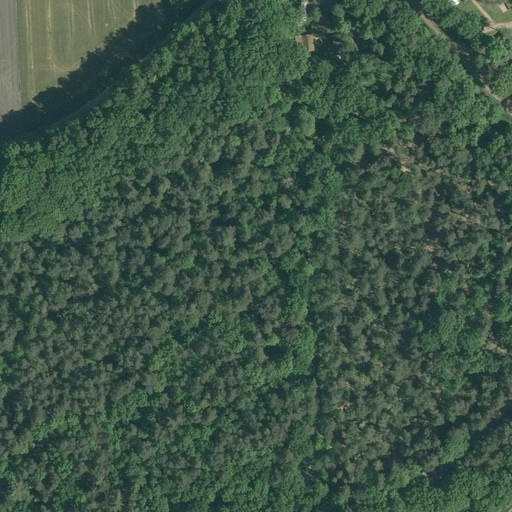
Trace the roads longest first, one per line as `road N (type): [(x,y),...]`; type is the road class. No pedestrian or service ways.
road 1 (unclassified): [(287,511),(315,427),(315,217),(357,83),(346,0)]
road 2 (track): [(216,0),(84,114),(0,148)]
road 3 (unclassified): [(301,511),(425,473),(511,398)]
